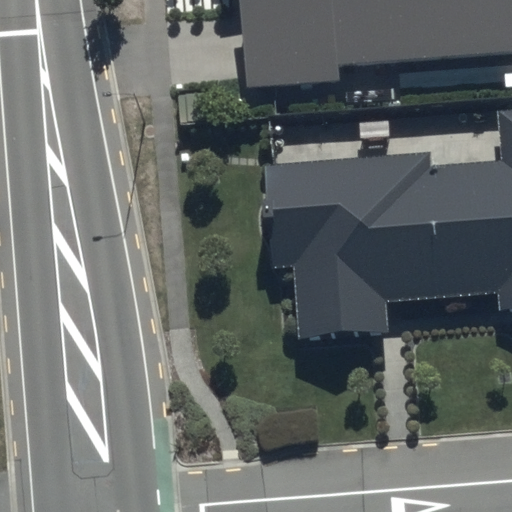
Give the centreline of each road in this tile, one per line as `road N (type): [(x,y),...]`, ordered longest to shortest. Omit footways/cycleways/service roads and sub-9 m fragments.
road 1 (tertiary): [(44,0),(76,115),(129,391),(138,508)]
road 2 (tertiary): [(56,511),(28,152),(30,0)]
road 3 (residential): [(138,508),(511,483)]
